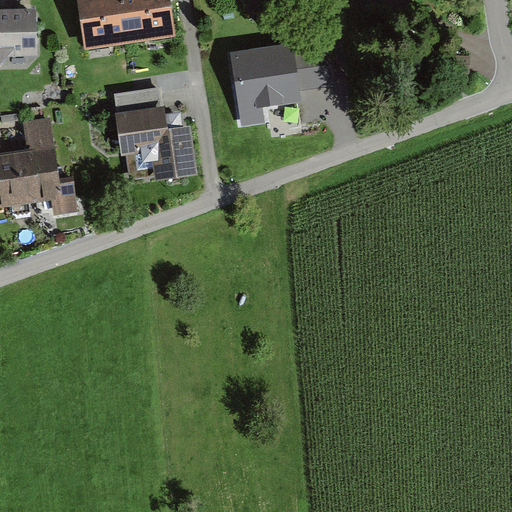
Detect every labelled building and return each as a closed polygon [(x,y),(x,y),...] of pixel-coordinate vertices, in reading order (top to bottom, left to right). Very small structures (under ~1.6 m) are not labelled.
[(77,0),(84,51),(176,39),(171,0),(77,0)] [(246,0),(253,16),(284,5),(281,0),(246,0)] [(37,12),(0,13),(0,65),(39,64),(37,12)] [(320,40),(230,52),(240,126),(267,123),(265,109),(305,104),(303,89),(326,86),(320,40)] [(116,115),(124,158),(158,152),(164,183),(199,176),(189,126),(169,130),(165,106),(116,115)] [(53,121),(27,124),(31,154),(0,158),(0,206),(50,200),(52,218),(77,215),(73,182),(61,183),(53,121)]
